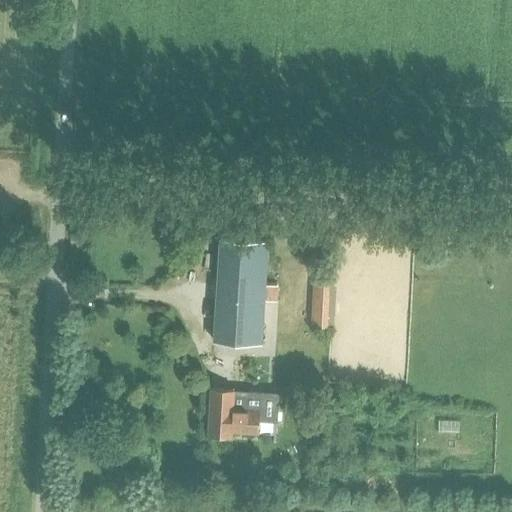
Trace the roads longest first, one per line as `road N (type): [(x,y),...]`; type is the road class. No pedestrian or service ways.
road 1 (unclassified): [(41,511),(69,0)]
road 2 (track): [(511,170),(61,147)]
